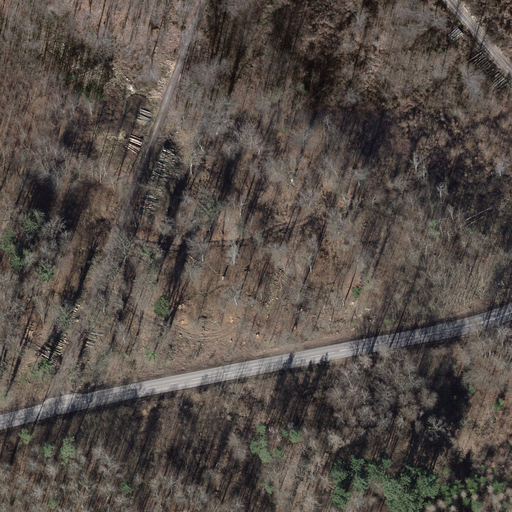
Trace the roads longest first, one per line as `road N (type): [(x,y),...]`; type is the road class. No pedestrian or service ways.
road 1 (tertiary): [(0,423),(511,311)]
road 2 (track): [(204,0),(53,409)]
